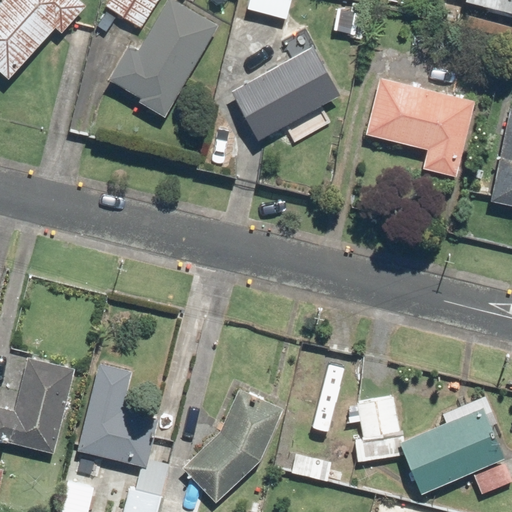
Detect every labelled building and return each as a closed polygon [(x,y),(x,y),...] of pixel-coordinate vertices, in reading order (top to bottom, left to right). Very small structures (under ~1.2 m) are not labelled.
[(0,0),(0,61),(11,72),(58,22),(65,29),(88,5),(83,0),(0,0)] [(159,0),(108,0),(108,1),(146,24),(159,0)] [(132,43),(114,76),(143,92),(141,96),(170,111),(217,23),(175,0),(172,0),(145,50),(132,43)] [(375,3),(361,0),(353,0),(352,7),(359,9),(353,35),(367,38),(375,3)] [(290,56),(234,86),(261,137),(345,93),(310,26),(282,40),(290,56)] [(55,35),(26,76),(44,89),(73,48),(55,35)] [(383,77),(371,132),(429,145),(425,165),(462,173),(478,97),(383,77)] [(511,100),(494,194),(511,197),(511,100)] [(75,368),(33,357),(20,407),(0,401),(0,433),(55,448),(75,368)] [(122,407),(132,367),(100,360),(80,445),(149,461),(160,416),(122,407)] [(284,403),(241,387),(227,423),(184,462),(217,499),(262,456),(284,403)] [(357,438),(362,458),(404,446),(390,396),(358,405),(366,435),(357,438)] [(450,420),(405,438),(425,488),(508,455),(484,396),(446,411),(450,420)] [(335,460),(293,448),(287,468),(329,480),(335,460)] [(504,462),(477,474),(485,491),(511,479),(504,462)] [(161,511),(166,492),(171,471),(145,465),(140,486),(131,484),(124,511),(161,511)] [(88,472),(70,468),(62,508),(80,511),(91,511),(98,482),(86,480),(88,472)] [(166,492),(161,511),(190,511),(194,498),(166,492)]
